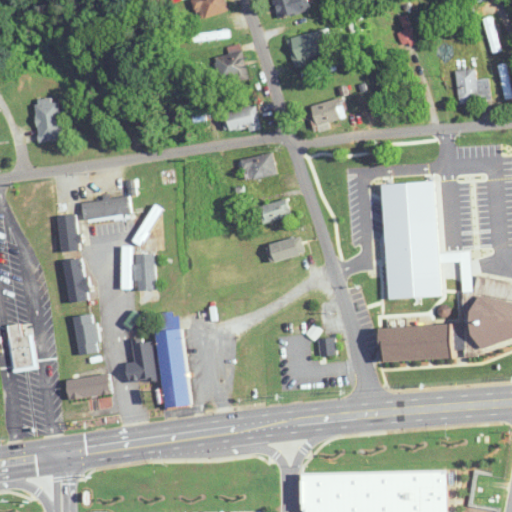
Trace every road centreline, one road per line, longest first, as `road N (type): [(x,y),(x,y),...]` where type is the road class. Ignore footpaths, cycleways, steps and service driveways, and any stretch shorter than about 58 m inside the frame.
road 1 (primary): [(0,462),(313,416),(511,401)]
road 2 (residential): [(381,412),(246,0)]
road 3 (residential): [(0,178),(291,133)]
road 4 (residential): [(295,145),(511,126)]
